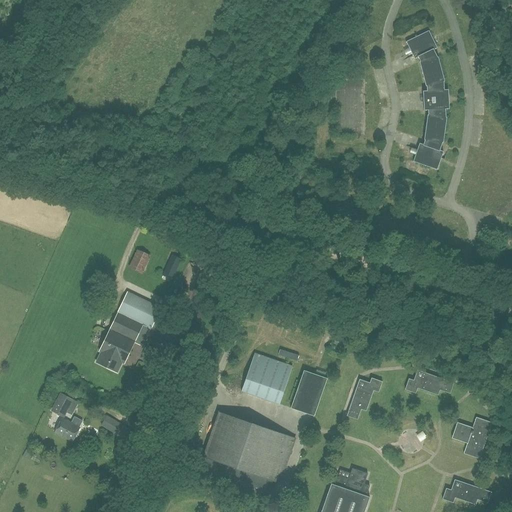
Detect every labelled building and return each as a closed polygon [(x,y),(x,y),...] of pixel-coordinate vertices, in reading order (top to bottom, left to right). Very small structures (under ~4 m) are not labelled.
[(434,168),(440,150),(436,149),(439,141),(440,141),(443,116),(442,116),(442,108),(446,107),(445,88),(441,88),(440,80),(441,80),(434,55),(434,56),(430,48),(434,46),(425,29),(402,40),(411,58),(415,56),(417,60),(416,60),(422,85),(423,85),(423,89),(419,90),(421,109),(425,109),(425,113),(424,113),(421,138),(422,138),(420,143),(416,142),(410,160),(434,168)] [(137,250),(128,268),(142,275),(150,257),(137,250)] [(170,256),(162,275),(172,279),(181,259),(179,258),(181,254),(173,251),(171,256),(170,256)] [(109,330),(110,330),(134,343),(142,347),(150,329),(161,308),(127,291),(117,313),(109,330)] [(323,342),(324,339),(319,338),(320,330),(298,327),(297,338),(323,342)] [(134,343),(110,330),(99,352),(100,353),(96,362),(117,372),(121,363),(124,364),(134,343)] [(333,343),(342,347),(345,340),(335,337),(333,343)] [(280,348),(278,354),(297,361),(299,355),(280,348)] [(303,371),(290,409),(314,417),(327,379),(303,371)] [(453,383),(417,371),(413,381),(408,379),(404,390),(415,394),(417,389),(437,396),(439,391),(449,394),(453,383)] [(369,383),(359,380),(356,390),(350,388),(349,393),(354,394),(346,416),(357,420),(361,410),(366,411),(373,391),(378,393),(381,382),(371,379),(369,383)] [(60,392),(50,411),(63,418),(66,412),(71,415),(78,402),(60,392)] [(272,494),(276,482),(279,483),(294,439),(219,413),(200,469),(272,494)] [(108,430),(114,420),(106,415),(100,425),(108,430)] [(55,433),(72,442),(79,428),(82,421),(74,417),(71,423),(62,419),(55,433)] [(479,459),(484,443),(489,445),(491,440),(486,438),(491,423),(475,418),(472,428),(457,423),(451,439),(467,444),(463,454),(479,459)] [(415,435),(418,443),(429,438),(425,430),(415,435)] [(320,511),(364,511),(369,498),(366,496),(369,486),(364,484),(367,474),(352,469),(350,474),(340,470),(338,475),(332,473),(331,479),(336,481),(334,485),(331,484),(320,511)] [(490,493),(470,486),(472,480),(466,478),(465,484),(455,480),(451,491),(446,489),(442,500),(453,503),(454,498),(475,505),(477,500),(487,503),(490,493)]
